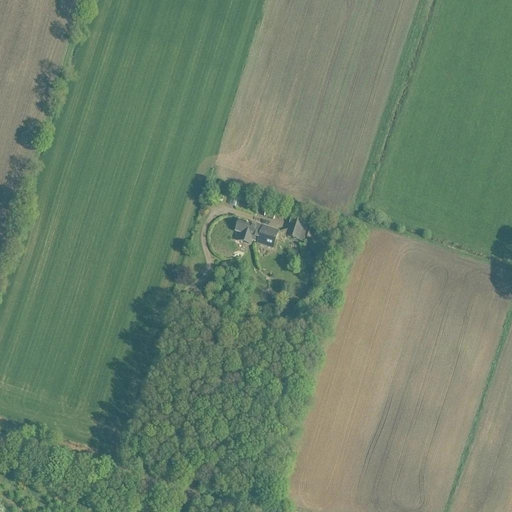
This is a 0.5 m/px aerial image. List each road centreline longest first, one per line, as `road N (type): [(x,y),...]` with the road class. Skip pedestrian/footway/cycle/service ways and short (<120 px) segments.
road 1 (track): [(118,475),(181,295),(208,273),(204,230),(219,210)]
road 2 (unclassified): [(0,438),(253,511)]
